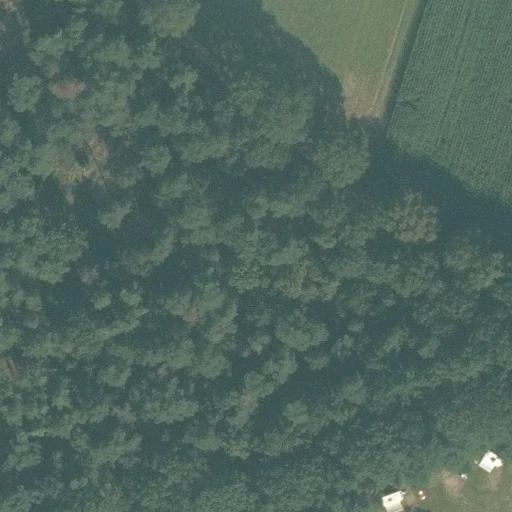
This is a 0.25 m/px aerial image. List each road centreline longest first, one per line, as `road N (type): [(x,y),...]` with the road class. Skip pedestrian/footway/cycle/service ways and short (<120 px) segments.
road 1 (unclassified): [(511,306),(349,192),(146,0)]
road 2 (track): [(511,349),(105,507)]
